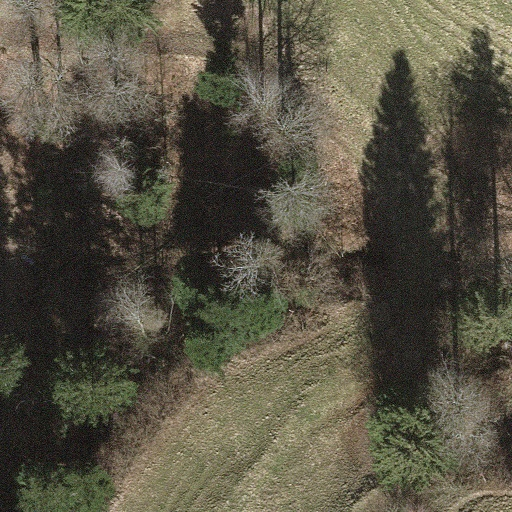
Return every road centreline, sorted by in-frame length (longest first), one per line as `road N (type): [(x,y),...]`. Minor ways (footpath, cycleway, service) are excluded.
road 1 (track): [(0,29),(222,48),(320,109),(373,158),(403,201),(416,262),(398,322),(289,445),(247,511)]
road 2 (track): [(0,226),(24,291),(30,336),(21,376),(0,405)]
road 3 (track): [(373,511),(511,414)]
